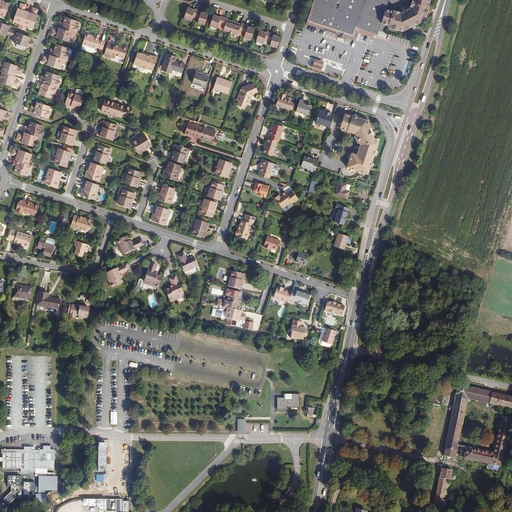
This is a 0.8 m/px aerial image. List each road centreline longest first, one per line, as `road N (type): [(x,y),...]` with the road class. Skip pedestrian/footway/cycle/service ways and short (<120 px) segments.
road 1 (residential): [(274,76),(216,250)]
road 2 (secondary): [(349,348),(311,511)]
road 3 (unclassified): [(349,348),(511,388)]
road 4 (residential): [(54,4),(1,162)]
road 5 (secondary): [(319,511),(349,348)]
road 6 (residential): [(0,257),(97,269),(113,215)]
road 7 (secondary): [(369,253),(417,118)]
road 8 (residential): [(142,33),(274,76)]
road 9 (residential): [(408,109),(277,65)]
road 10 (unclassified): [(345,293),(216,250)]
road 11 (residential): [(277,65),(168,29),(159,18)]
